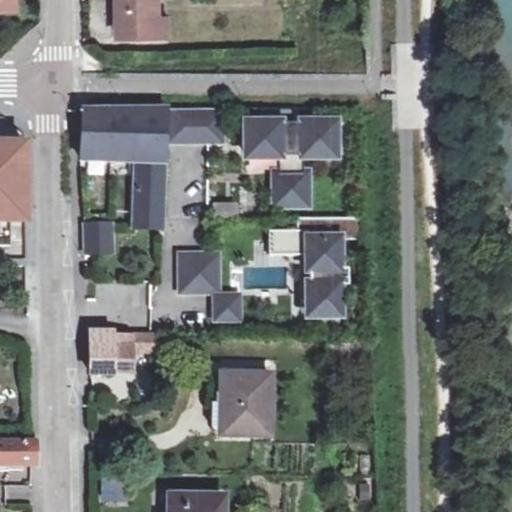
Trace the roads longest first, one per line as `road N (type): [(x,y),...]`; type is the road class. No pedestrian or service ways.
road 1 (residential): [(63,511),(58,81)]
road 2 (unknown): [(61,321),(198,316)]
